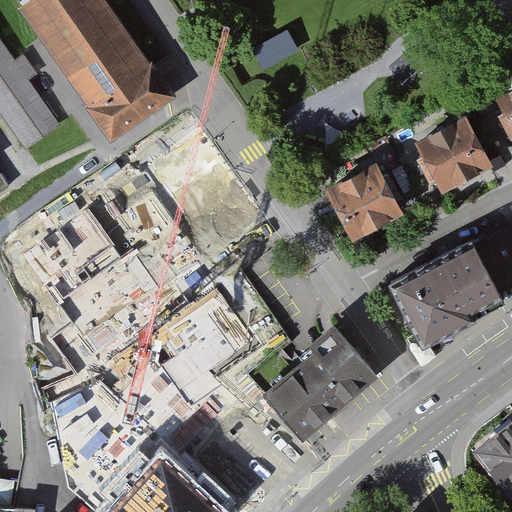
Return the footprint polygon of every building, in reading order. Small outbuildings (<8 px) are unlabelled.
[(114,0),(25,0),(23,1),(113,136),(177,93),(114,0)] [(263,59),(296,50),(291,29),(258,38),(263,59)] [(0,33),(0,106),(29,149),(64,126),(0,33)] [(477,112),(424,138),(450,191),(503,165),(477,112)] [(387,159),(334,185),(360,237),(413,211),(387,159)] [(511,225),(487,238),(510,282),(511,280),(511,225)] [(485,234),(390,282),(422,349),(484,313),(481,307),(511,290),(511,284),(510,282),(487,238),(485,234)] [(297,367),(266,390),(299,435),(374,380),(330,320),(286,353),(297,367)] [(511,422),(473,453),(511,503),(511,422)] [(224,511),(162,454),(107,511),(224,511)] [(0,511),(17,511),(11,507),(12,499),(0,498),(0,511)]
